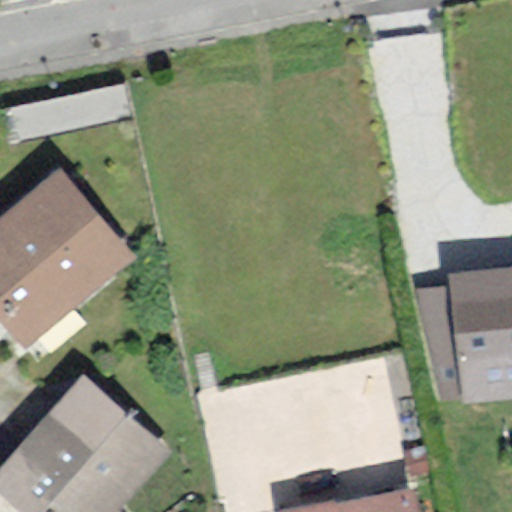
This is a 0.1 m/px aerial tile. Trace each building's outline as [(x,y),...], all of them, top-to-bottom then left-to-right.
[(0,212),(0,312),(26,344),(138,252),(63,161),(0,212)] [(462,358),(511,355),(511,261),(452,267),(453,282),(462,358)] [(511,394),(511,355),(462,358),(453,282),(419,285),(445,400),(464,398),(511,394)] [(0,466),(0,491),(24,511),(119,511),(175,449),(84,370),(0,466)] [(282,511),(426,511),(421,482),(337,499),(336,493),(281,504),(282,511)]
